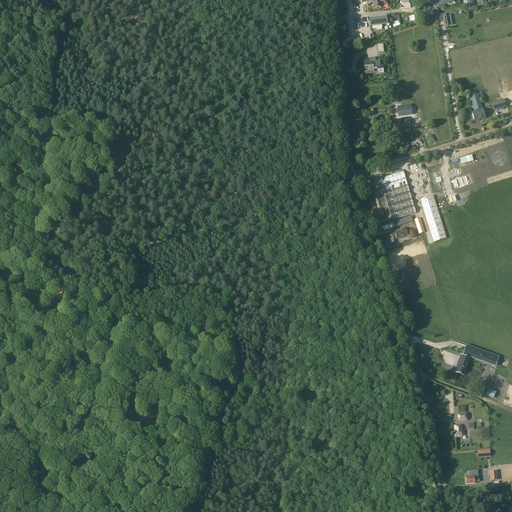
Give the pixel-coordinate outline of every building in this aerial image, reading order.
[(409,0),(402,0),(401,0),(402,8),(410,7),(409,0)] [(433,10),(423,13),(424,19),(428,18),(428,16),(431,15),(431,17),(435,16),(435,15),(433,10)] [(449,19),(451,18),(450,15),(445,16),(445,14),(438,16),(440,22),(444,21),(445,26),(450,25),(449,19)] [(387,17),(370,19),(371,25),(388,23),(387,17)] [(374,70),(373,66),(373,61),(368,62),(368,61),(364,61),(365,69),(368,69),(368,71),(374,71),(374,70)] [(478,93),(477,93),(473,94),(469,96),(474,111),(483,108),(478,93)] [(504,99),(498,101),(500,109),(506,107),(504,99)] [(412,114),(411,106),(398,108),(399,117),(412,114)] [(483,109),(472,113),(475,121),(485,118),(483,109)] [(390,120),(376,122),(378,130),(391,128),(390,120)] [(466,176),(456,179),(453,180),(455,187),(458,186),(458,187),(468,184),(467,180),(466,176)] [(448,210),(445,201),(437,203),(440,213),(448,210)] [(398,232),(395,233),(397,239),(407,236),(408,239),(410,239),(416,237),(414,230),(408,232),(407,233),(405,229),(398,232)] [(461,356),(455,371),(462,374),(462,373),(461,373),(467,356),(476,359),(478,355),(484,358),(483,361),(495,366),(498,357),(467,346),(463,357),(461,356)] [(486,389),(484,394),(487,395),(493,398),(494,398),(496,392),(489,389),(489,390),(486,389)] [(461,425),(454,426),(455,438),(463,437),(467,437),(466,429),(462,430),(461,425)] [(469,477),(466,477),(467,484),(475,483),(475,480),(474,478),(479,477),(478,470),(468,471),(469,477)] [(497,471),(489,472),(491,481),(498,481),(497,471)]
